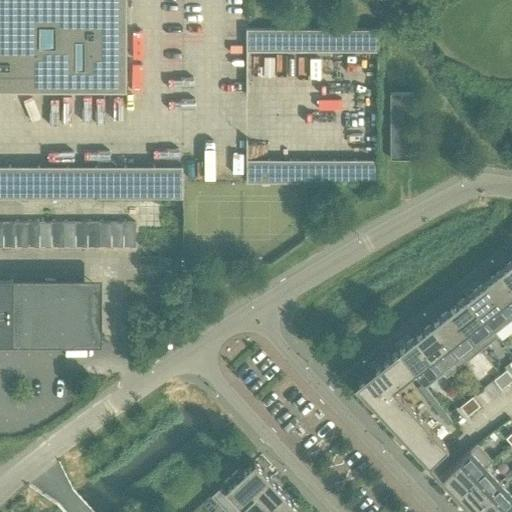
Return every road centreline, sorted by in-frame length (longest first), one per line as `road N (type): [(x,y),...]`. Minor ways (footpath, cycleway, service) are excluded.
road 1 (residential): [(250,310),(410,217),(476,187),(511,187)]
road 2 (residential): [(436,511),(250,310)]
road 3 (residential): [(0,491),(190,353)]
road 4 (residential): [(190,353),(338,511)]
